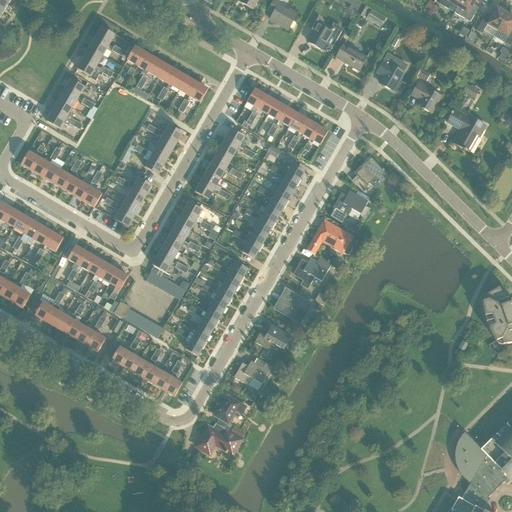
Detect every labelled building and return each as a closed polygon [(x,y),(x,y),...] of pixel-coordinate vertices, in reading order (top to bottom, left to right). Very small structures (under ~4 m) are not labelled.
[(242,0),(241,3),(253,10),(258,0),(242,0)] [(288,31),(298,15),(290,10),(289,12),(279,6),(280,3),(275,0),(274,0),(268,11),(274,14),(270,20),(288,31)] [(462,0),(441,0),(439,3),(449,9),(452,4),(458,7),(462,0)] [(462,0),(458,7),(468,13),(465,19),(470,22),(477,11),(471,8),(476,0),(462,0)] [(363,5),(358,14),(364,18),(370,8),(363,5)] [(438,8),(433,5),(430,10),(429,10),(434,13),(438,8)] [(508,14),(497,8),(490,19),(485,16),(477,31),(482,34),(487,25),(498,31),(508,14)] [(387,18),(372,9),(367,19),(382,28),(387,18)] [(511,16),(508,14),(498,31),(508,37),(504,42),(510,45),(511,41),(511,32),(511,31),(511,29),(511,16)] [(322,50),(325,46),(332,50),(342,32),(334,27),(331,33),(319,26),(322,21),(315,17),(308,28),(315,31),(309,42),(322,50)] [(96,38),(110,46),(116,36),(102,28),(96,38)] [(468,38),(472,40),(476,34),(472,31),(468,38)] [(104,57),(110,46),(96,38),(90,49),(104,57)] [(393,38),(389,46),(394,48),(399,41),(393,38)] [(344,45),(336,58),(359,72),(367,58),(349,47),(344,45)] [(137,66),(145,53),(136,47),(128,61),(137,66)] [(98,67),(104,57),(90,49),(84,59),(98,67)] [(121,49),(118,54),(124,57),(125,55),(126,52),(121,49)] [(503,49),(500,53),(502,54),(499,59),(505,63),(511,53),(503,49)] [(148,73),(156,59),(145,53),(137,66),(144,70),(141,75),(143,76),(145,77),(148,73)] [(384,62),(377,73),(385,77),(380,84),(393,92),(394,91),(400,95),(406,85),(399,81),(404,73),(407,66),(388,55),(384,62)] [(78,70),(92,78),(98,67),(84,59),(78,70)] [(158,79),(166,65),(156,59),(148,73),(158,79)] [(169,85),(177,71),(166,65),(158,79),(169,85)] [(136,71),(131,68),(128,73),(133,77),(136,71)] [(431,75),(422,70),(418,77),(426,82),(431,75)] [(179,91),(187,77),(177,71),(169,85),(179,91)] [(190,97),(198,84),(187,77),(179,91),(190,97)] [(66,91),(79,99),(85,88),(72,80),(66,91)] [(140,81),(137,87),(142,90),(145,84),(140,81)] [(432,114),(441,97),(425,87),(426,86),(420,82),(412,95),(421,101),(418,106),(432,114)] [(473,97),(478,89),(468,83),(463,92),(473,97)] [(190,97),(201,103),(208,90),(198,84),(190,97)] [(255,90),(247,103),(254,107),(251,112),(252,113),(255,114),(258,110),(257,109),(265,95),(255,90)] [(73,109),(79,99),(66,91),(59,101),(73,109)] [(268,115),(276,102),(265,95),(257,109),(258,110),(268,115)] [(59,101),(53,112),(71,122),(70,124),(75,127),(78,122),(73,119),(74,117),(70,114),(73,109),(59,101)] [(279,121),(287,108),(276,102),(268,115),(279,121)] [(182,105),(179,110),(184,113),(187,108),(182,105)] [(289,128),(297,114),(287,108),(279,121),(289,128)] [(480,138),(487,126),(468,116),(468,117),(455,109),(447,123),(462,131),(454,144),(464,150),(469,153),(478,137),(480,138)] [(53,112),(47,122),(61,130),(65,124),(69,126),(70,124),(71,122),(53,112)] [(300,134),(308,120),(297,114),(289,128),(300,134)] [(245,122),(242,127),(247,129),(249,125),(251,126),(254,121),(249,118),(246,123),(245,122)] [(310,140),(318,126),(308,120),(300,134),(310,140)] [(78,122),(75,127),(81,130),(82,129),(84,126),(78,122)] [(154,127),(163,133),(166,128),(157,122),(154,127)] [(164,137),(177,144),(183,134),(170,126),(164,137)] [(321,146),(329,132),(318,126),(310,140),(315,142),(321,146)] [(231,130),(225,140),(243,151),(245,149),(246,146),(241,144),(245,138),(231,130)] [(171,155),(177,144),(164,137),(158,147),(171,155)] [(225,140),(219,151),(233,159),(236,153),(241,156),(242,154),(243,151),(225,140)] [(130,145),(121,161),(122,161),(127,164),(131,156),(131,152),(135,151),(136,149),(131,146),(130,145)] [(158,147),(151,158),(165,165),(171,155),(158,147)] [(276,150),(271,147),(268,153),(277,158),(281,152),(276,150)] [(243,151),(242,154),(247,157),(250,152),(245,149),(243,151)] [(227,169),(233,159),(219,151),(213,161),(227,169)] [(250,152),(247,157),(253,160),(255,155),(250,152)] [(31,172),(39,158),(29,153),(21,166),(31,172)] [(146,157),(144,159),(149,162),(145,168),(159,176),(165,165),(151,158),(147,155),(146,157)] [(42,178),(49,164),(39,158),(31,172),(42,178)] [(369,183),(374,188),(378,188),(382,183),(390,176),(371,158),(355,174),(358,177),(354,181),(365,193),(371,187),(368,184),(369,183)] [(57,163),(55,162),(53,160),(50,165),(49,164),(42,178),(52,184),(60,170),(54,167),(57,163)] [(221,180),(227,169),(213,161),(207,172),(221,180)] [(291,165),(285,175),(299,183),(305,173),(291,165)] [(272,168),(270,170),(277,174),(278,171),(279,169),(273,166),(272,168)] [(63,190),(71,177),(60,170),(52,184),(63,190)] [(71,177),(63,190),(73,196),(81,183),(75,179),(78,175),(76,174),(73,172),(71,177)] [(207,172),(201,183),(215,191),(219,193),(221,190),(222,188),(217,186),(221,180),(207,172)] [(293,194),(299,183),(285,175),(279,186),(293,194)] [(130,184),(129,186),(133,189),(147,197),(153,186),(139,178),(135,185),(131,182),(130,184)] [(92,189),(81,183),(73,196),(84,202),(92,189)] [(209,201),(215,191),(201,183),(195,193),(209,201)] [(102,195),(96,191),(98,187),(97,186),(94,184),(92,189),(84,202),(95,208),(102,195)] [(287,204),(293,194),(279,186),(273,196),(287,204)] [(258,192),(264,195),(266,190),(261,187),(259,190),(258,192)] [(141,207),(147,197),(133,189),(127,199),(141,207)] [(266,190),(264,195),(269,198),(272,193),(266,190)] [(333,208),(335,209),(330,217),(343,224),(348,216),(352,209),(365,217),(366,216),(369,211),(369,209),(366,207),(369,202),(357,195),(353,200),(342,193),(333,208)] [(281,215),(287,204),(273,196),(267,207),(281,215)] [(135,218),(141,207),(127,199),(121,210),(135,218)] [(4,222),(12,209),(1,203),(0,203),(0,220),(3,222),(4,222)] [(189,203),(183,214),(197,222),(201,224),(203,222),(203,220),(199,217),(203,211),(189,203)] [(259,215),(259,216),(261,218),(275,225),(281,215),(267,207),(263,213),(261,212),(259,215)] [(12,209),(4,222),(14,228),(22,215),(12,209)] [(129,228),(135,218),(121,210),(115,220),(129,228)] [(191,232),(197,222),(183,214),(177,224),(191,232)] [(25,235),(32,221),(22,215),(14,228),(25,235)] [(255,228),(254,229),(268,237),(275,225),(261,218),(260,219),(255,228)] [(25,235),(22,239),(24,240),(23,242),(25,243),(28,237),(35,241),(43,227),(32,221),(25,235)] [(325,222),(308,252),(315,255),(323,241),(347,255),(349,254),(352,249),(351,247),(350,246),(350,245),(347,244),(351,238),(353,239),(341,232),(325,222)] [(185,243),(185,242),(191,232),(177,224),(171,235),(185,243)] [(45,247),(53,233),(43,227),(35,241),(45,247)] [(268,237),(254,229),(248,240),(262,248),(268,237)] [(241,234),(236,230),(234,233),(233,235),(238,239),(241,234)] [(53,233),(45,247),(56,253),(64,239),(53,233)] [(244,246),(241,252),(255,260),(262,248),(248,240),(246,239),(247,237),(241,234),(238,239),(243,242),(242,244),(244,246)] [(171,235),(165,246),(179,254),(185,243),(171,235)] [(173,264),(179,254),(165,246),(159,256),(173,264)] [(76,247),(68,260),(75,264),(72,268),(74,269),(76,271),(87,253),(76,247)] [(87,253),(76,271),(78,272),(80,273),(83,269),(89,272),(97,259),(87,253)] [(167,274),(173,264),(159,256),(153,267),(154,267),(167,274)] [(97,259),(89,272),(95,276),(93,280),(95,281),(97,283),(100,278),(107,265),(97,259)] [(322,283),(330,270),(332,266),(320,259),(318,263),(315,269),(303,262),(294,276),(304,282),(302,285),(309,289),(315,279),(322,283)] [(222,266),(217,263),(214,268),(219,271),(222,266)] [(228,273),(243,281),(249,271),(234,263),(231,269),(229,268),(226,272),(228,273)] [(229,268),(223,264),(222,266),(219,271),(225,274),(226,272),(229,268)] [(110,285),(118,271),(107,265),(100,278),(110,285)] [(207,274),(210,269),(204,266),(201,271),(207,274)] [(58,267),(52,277),(58,280),(64,270),(58,267)] [(170,277),(167,274),(154,267),(152,272),(156,275),(161,278),(165,280),(167,281),(170,277)] [(115,301),(121,291),(128,278),(118,271),(110,285),(116,288),(110,298),(115,301)] [(151,285),(156,275),(152,272),(146,282),(151,285)] [(236,292),(243,281),(228,273),(222,284),(236,292)] [(155,287),(161,278),(156,275),(151,285),(155,287)] [(0,296),(2,297),(10,283),(0,277),(0,296)] [(160,290),(165,280),(161,278),(155,287),(160,290)] [(197,278),(194,282),(203,286),(203,287),(205,284),(206,283),(197,278)] [(10,283),(2,297),(12,303),(20,289),(23,285),(12,279),(10,283)] [(170,283),(167,281),(165,280),(160,290),(164,293),(170,283)] [(169,295),(175,286),(170,283),(164,293),(169,295)] [(217,288),(214,294),(230,303),(236,292),(222,284),(219,289),(217,288)] [(20,289),(12,303),(23,310),(34,291),(25,286),(23,285),(20,289)] [(175,299),(180,289),(175,286),(169,295),(175,299)] [(208,290),(207,292),(213,295),(214,293),(215,290),(209,287),(208,290)] [(511,302),(511,303),(508,292),(503,294),(500,288),(486,296),(485,297),(484,298),(483,299),(483,300),(483,301),(483,302),(486,317),(486,319),(486,321),(487,322),(487,324),(488,326),(489,327),(497,342),(498,343),(499,344),(500,345),(502,345),(504,345),(511,343),(511,302)] [(175,299),(180,301),(180,302),(186,292),(180,289),(175,299)] [(286,290),(275,310),(300,324),(312,305),(286,290)] [(214,299),(210,306),(224,314),(230,303),(214,294),(214,293),(213,295),(212,297),(214,299)] [(319,303),(324,306),(329,298),(320,293),(315,301),(319,303)] [(44,303),(36,317),(46,323),(54,309),(53,309),(56,304),(54,303),(55,302),(44,295),(40,301),(44,303)] [(77,302),(81,304),(83,306),(86,301),(80,297),(77,302)] [(114,314),(120,305),(115,302),(110,311),(114,314)] [(130,309),(122,304),(121,303),(120,305),(114,314),(124,320),(129,310),(130,309)] [(54,309),(46,323),(56,329),(64,316),(58,312),(61,307),(59,306),(56,304),(53,309),(54,309)] [(190,308),(189,311),(195,314),(198,309),(192,306),(190,308)] [(218,325),(224,314),(210,306),(204,316),(218,325)] [(198,309),(195,314),(200,317),(203,313),(198,309)] [(129,322),(134,313),(129,310),(124,320),(129,322)] [(133,325),(139,316),(134,313),(129,322),(133,325)] [(56,329),(67,335),(77,317),(75,315),(73,314),(70,319),(64,316),(56,329)] [(138,328),(144,319),(139,316),(133,325),(138,328)] [(211,335),(218,325),(204,316),(197,327),(211,335)] [(77,317),(67,335),(77,341),(85,328),(78,324),(81,319),(79,318),(77,317)] [(143,331),(148,321),(144,319),(138,328),(143,331)] [(123,323),(118,320),(111,330),(117,334),(123,323)] [(149,334),(154,324),(148,321),(143,331),(149,334)] [(154,337),(159,327),(154,324),(149,334),(154,337)] [(164,330),(163,330),(159,327),(154,337),(158,339),(164,330)] [(190,334),(189,337),(205,346),(211,335),(197,327),(193,334),(191,333),(190,334)] [(88,347),(96,334),(85,328),(77,341),(88,347)] [(255,343),(269,351),(273,345),(284,351),(292,338),(279,330),(276,336),(264,329),(255,343)] [(184,331),(182,336),(187,339),(189,337),(190,334),(184,331)] [(142,333),(139,338),(142,340),(144,341),(147,336),(145,335),(142,333)] [(96,334),(88,347),(98,353),(106,340),(96,334)] [(188,343),(184,350),(198,358),(205,346),(189,337),(187,339),(186,342),(188,343)] [(464,352),(468,345),(463,342),(459,349),(464,352)] [(123,368),(131,354),(120,348),(112,362),(123,368)] [(133,374),(141,361),(131,354),(123,368),(133,374)] [(243,364),(235,379),(249,387),(250,386),(258,390),(261,385),(263,386),(270,373),(273,368),(258,359),(255,364),(258,366),(255,371),(243,364)] [(143,380),(151,367),(141,361),(133,374),(143,380)] [(154,386),(162,373),(151,367),(143,380),(154,386)] [(172,379),(171,378),(162,373),(154,386),(164,392),(172,379)] [(172,379),(164,392),(175,399),(183,385),(175,381),(172,379)] [(241,403),(240,405),(228,398),(222,408),(220,408),(215,417),(221,421),(218,426),(229,432),(232,426),(229,425),(236,412),(243,416),(248,407),(241,403)] [(511,419),(507,425),(511,429),(501,439),(497,435),(490,441),(481,450),(478,446),(470,438),(465,434),(465,433),(464,434),(466,435),(460,441),(461,441),(457,448),(458,448),(455,456),(457,456),(456,464),(458,464),(460,472),(461,472),(466,478),(465,479),(471,483),(468,489),(462,499),(459,498),(456,502),(451,511),(450,511),(484,511),(482,511),(480,510),(483,504),(488,498),(490,500),(491,500),(489,498),(504,482),(507,485),(510,482),(511,483),(511,419)] [(244,440),(229,432),(218,426),(215,431),(209,428),(203,438),(205,439),(199,449),(211,456),(217,446),(235,456),(244,440)] [(231,432),(243,439),(246,433),(234,427),(231,432)]
